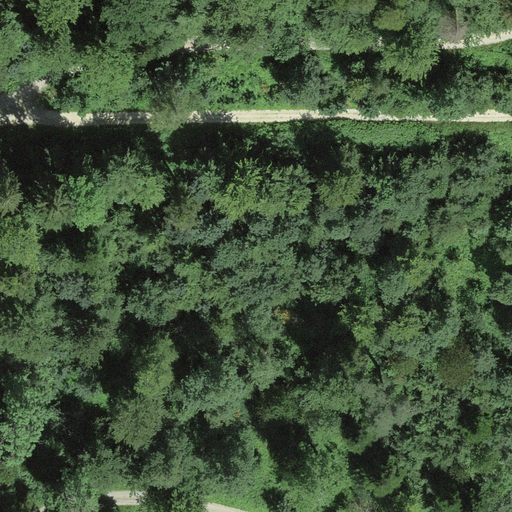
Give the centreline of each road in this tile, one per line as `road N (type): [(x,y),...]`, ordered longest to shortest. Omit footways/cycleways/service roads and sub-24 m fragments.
road 1 (track): [(511,30),(411,44),(140,45),(23,82),(0,97)]
road 2 (track): [(511,114),(57,115),(0,104)]
road 3 (track): [(47,511),(130,494),(229,511)]
